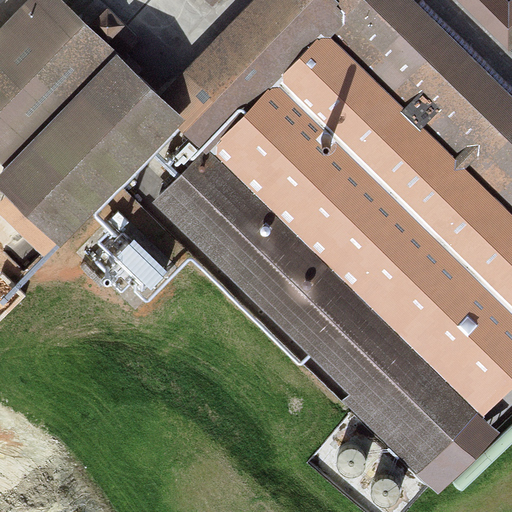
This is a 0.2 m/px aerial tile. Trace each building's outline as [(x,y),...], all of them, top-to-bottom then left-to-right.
[(61,234),(177,114),(214,150),(163,203),(360,393),(346,407),(420,478),(511,382),(511,100),(408,0),(333,0),(332,1),(331,0),(258,0),(164,98),(63,0),(34,0),(0,36),(0,152),(12,164),(1,176),(61,234)] [(511,0),(505,7),(498,0),(449,0),(504,56),(511,47),(511,0)] [(137,38),(109,9),(95,23),(124,52),(137,38)] [(354,449),(347,447),(339,449),(334,454),(331,462),(334,471),(339,476),(350,477),(359,472),(362,463),(360,455),(354,449)] [(388,479),(381,477),(373,479),(368,483),(365,492),(368,501),(374,506),(384,507),(393,501),(396,493),(394,485),(388,479)]
